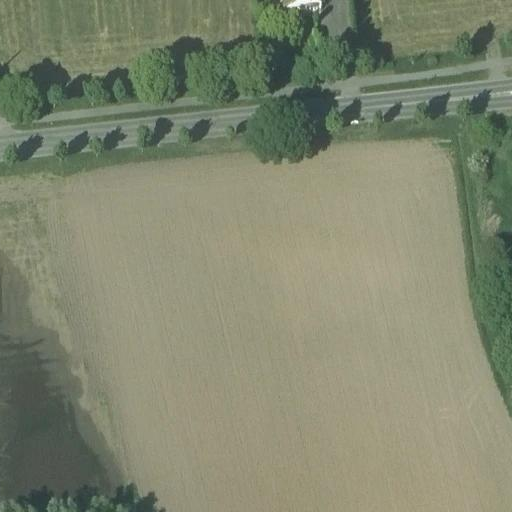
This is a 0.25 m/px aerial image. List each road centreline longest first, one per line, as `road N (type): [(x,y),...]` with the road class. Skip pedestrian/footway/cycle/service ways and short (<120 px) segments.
road 1 (tertiary): [(258,122),(0,152)]
road 2 (tertiary): [(511,86),(258,122)]
road 3 (tertiary): [(258,122),(511,104)]
